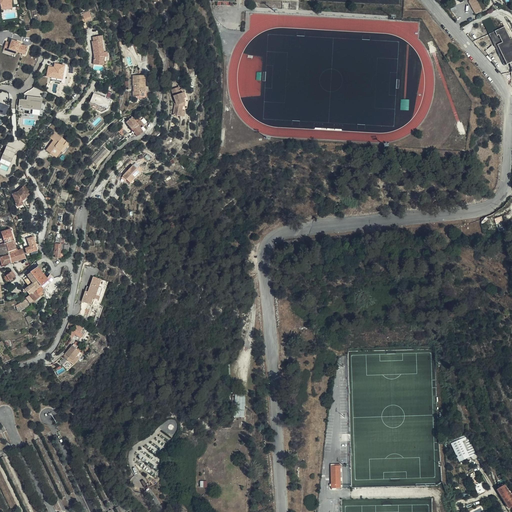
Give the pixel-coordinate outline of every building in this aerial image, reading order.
[(475,0),(469,0),(471,8),(475,15),(481,12),(482,12),(476,3),(475,0)] [(511,37),(510,39),(505,27),(490,34),(505,65),(511,61),(511,37)] [(102,41),(102,37),(92,39),(92,43),(91,44),(93,58),(92,65),(101,66),(101,59),(103,59),(101,42),(102,41)] [(6,40),(4,46),(16,51),(24,53),(27,46),(19,43),(20,42),(12,39),(11,42),(6,40)] [(102,41),(101,42),(103,59),(101,59),(101,66),(92,65),(92,67),(105,68),(107,56),(104,41),(102,41)] [(64,68),(48,65),(47,75),(52,76),(62,78),(64,68)] [(143,75),(143,74),(140,74),(140,76),(133,76),(133,87),(134,87),(134,92),(133,92),(133,97),(144,97),(144,91),(145,91),(145,86),(144,87),(144,75),(143,75)] [(177,94),(173,96),(175,101),(176,105),(174,105),(172,115),(179,116),(182,107),(183,107),(184,102),(183,101),(182,98),(184,98),(183,93),(181,89),(179,90),(178,87),(175,89),(177,94)] [(27,95),(27,99),(30,99),(31,96),(41,97),(39,114),(29,113),(29,114),(42,116),(44,102),(42,102),(42,96),(27,95)] [(20,98),(19,105),(21,105),(20,109),(25,109),(30,109),(29,113),(39,114),(41,97),(31,96),(30,99),(27,99),(20,98)] [(94,96),(90,105),(99,108),(108,112),(111,103),(102,99),(94,96)] [(0,112),(5,114),(8,105),(0,102),(0,112)] [(90,105),(88,110),(97,113),(99,108),(90,105)] [(125,122),(131,130),(137,125),(135,122),(131,117),(125,122)] [(140,128),(142,126),(144,124),(139,118),(135,122),(137,125),(140,128)] [(135,134),(137,136),(145,130),(142,126),(140,128),(137,125),(131,130),(135,134)] [(44,152),(53,160),(63,143),(53,135),(49,141),(52,143),(44,152)] [(63,143),(53,160),(54,160),(59,155),(60,155),(67,146),(63,143)] [(17,149),(7,145),(3,152),(14,157),(17,149)] [(102,161),(109,151),(103,146),(90,158),(95,163),(99,159),(102,161)] [(14,157),(3,152),(1,158),(11,162),(14,157)] [(136,185),(145,172),(135,166),(127,179),(136,185)] [(10,196),(14,206),(20,203),(27,195),(25,194),(27,192),(27,191),(27,190),(23,186),(15,193),(10,196)] [(498,230),(505,229),(502,217),(496,218),(498,230)] [(5,244),(7,252),(15,250),(12,241),(11,241),(10,237),(13,236),(10,229),(0,232),(3,239),(5,239),(6,242),(5,243),(5,244)] [(60,250),(60,251),(67,253),(69,246),(64,245),(65,239),(56,237),(55,243),(60,245),(59,250),(60,250)] [(33,255),(39,253),(38,250),(37,250),(33,238),(30,239),(30,240),(29,241),(30,247),(26,249),(28,254),(32,252),(33,255)] [(58,259),(60,251),(60,250),(59,250),(60,245),(55,243),(54,243),(52,251),(49,251),(48,257),(58,259)] [(0,245),(0,257),(3,265),(11,263),(8,254),(7,252),(5,244),(0,245)] [(8,254),(11,263),(15,261),(22,259),(25,258),(22,250),(8,254)] [(37,268),(31,272),(22,278),(28,286),(32,290),(45,279),(37,268)] [(6,276),(10,281),(13,280),(12,278),(15,276),(12,272),(11,272),(6,276)] [(48,274),(45,279),(32,290),(28,286),(24,289),(26,292),(29,295),(25,298),(29,303),(31,301),(32,302),(42,294),(40,292),(43,290),(44,292),(45,291),(45,290),(46,289),(46,288),(50,284),(53,278),(48,274)] [(97,292),(100,285),(92,282),(89,292),(87,297),(84,296),(79,307),(90,311),(93,305),(96,306),(101,294),(97,292)] [(106,287),(100,285),(97,292),(101,294),(96,306),(93,305),(90,311),(96,313),(106,287)] [(23,310),(28,306),(27,304),(28,304),(26,302),(20,306),(21,308),(18,310),(19,312),(23,310)] [(79,332),(83,327),(78,323),(73,328),(79,332)] [(73,346),(64,356),(74,365),(83,354),(76,348),(73,346)] [(254,412),(255,400),(243,399),(242,410),(254,412)] [(462,444),(460,440),(454,443),(455,447),(461,460),(468,457),(462,444)] [(331,484),(331,487),(331,489),(332,489),(335,490),(340,490),(340,489),(340,487),(340,483),(340,479),(341,473),(341,470),(341,467),(332,466),(331,484)] [(472,477),(478,494),(484,492),(478,475),(472,477)] [(511,507),(511,493),(511,494),(505,485),(498,489),(511,509),(511,507)]
